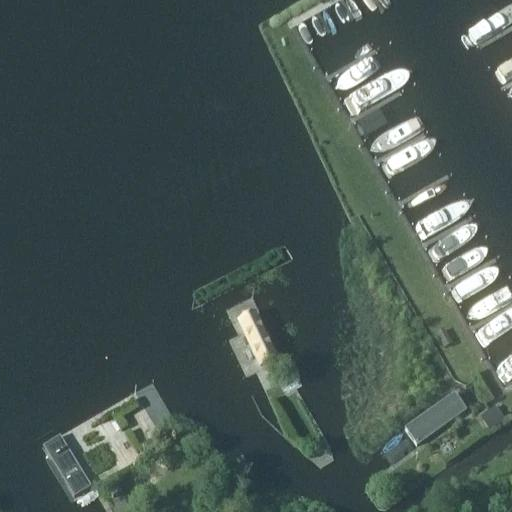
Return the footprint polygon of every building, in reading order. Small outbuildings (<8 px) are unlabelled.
[(255,314),(253,315),(236,323),(258,368),(277,359),(255,314)] [(452,347),(443,332),(435,336),(444,351),(452,347)] [(454,398),(405,432),(416,448),(465,413),(454,398)] [(489,433),(504,422),(494,409),(479,421),(489,433)] [(65,449),(51,458),(81,506),(95,497),(65,449)]
